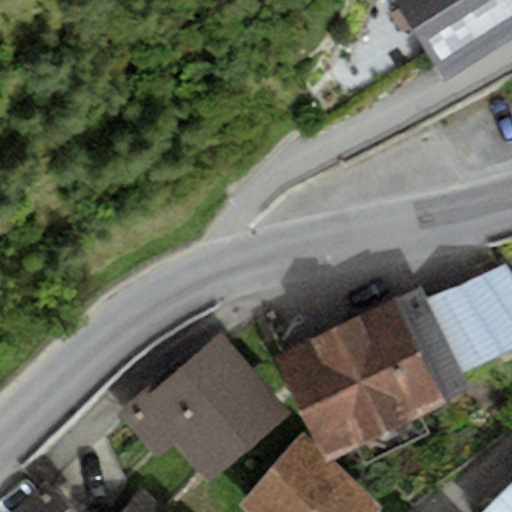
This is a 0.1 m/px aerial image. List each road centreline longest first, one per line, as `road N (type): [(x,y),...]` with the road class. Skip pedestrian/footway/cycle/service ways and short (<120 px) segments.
road 1 (residential): [(225,274),(237,212),(268,182),(511,53)]
road 2 (secondary): [(511,205),(225,274)]
road 3 (secondary): [(225,274),(196,281),(117,330),(0,449)]
